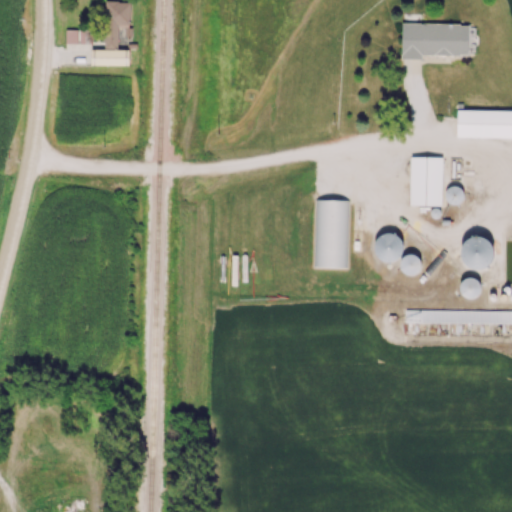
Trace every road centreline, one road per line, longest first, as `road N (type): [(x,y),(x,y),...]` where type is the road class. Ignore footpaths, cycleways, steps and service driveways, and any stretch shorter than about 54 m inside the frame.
road 1 (residential): [(30,162),(160,172),(436,134)]
road 2 (tertiary): [(0,288),(39,108),(43,0)]
